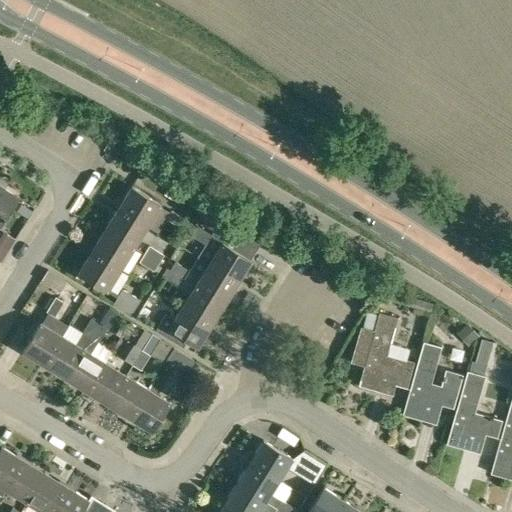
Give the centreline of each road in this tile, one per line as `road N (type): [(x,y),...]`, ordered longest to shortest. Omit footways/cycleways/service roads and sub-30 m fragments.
road 1 (primary): [(0,14),(233,138),(511,316)]
road 2 (primary): [(511,279),(318,154),(42,0)]
road 3 (residential): [(0,310),(79,179),(0,126)]
road 4 (residential): [(454,511),(252,386)]
road 5 (residential): [(172,495),(0,395)]
road 6 (residential): [(252,386),(309,290),(346,290)]
road 7 (residential): [(172,495),(252,386)]
